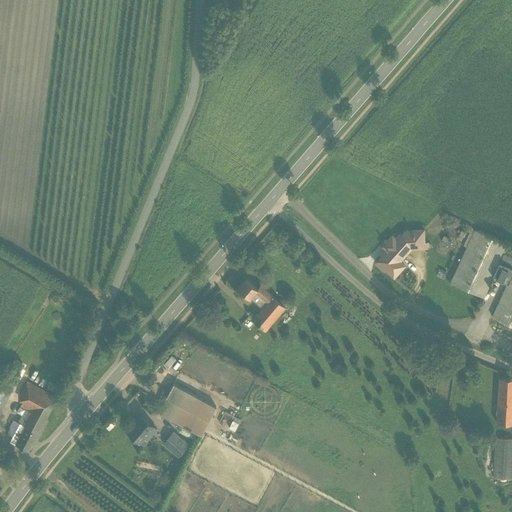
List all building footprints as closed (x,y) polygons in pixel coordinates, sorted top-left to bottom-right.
[(463,244),(466,246),(474,229),(471,226),(463,244)] [(428,241),(425,241),(424,229),(405,229),(401,233),(399,233),(395,237),(392,234),(387,239),(386,239),(385,239),(384,239),(384,240),(383,241),(383,242),(387,246),(381,252),(381,253),(381,254),(381,255),(381,256),(376,262),(383,269),(384,269),(385,269),(386,268),(394,276),(401,267),(396,263),(409,249),(427,247),(428,246),(429,245),(428,241)] [(511,324),(511,256),(504,253),(508,244),(474,229),(466,246),(450,281),(484,296),(494,275),(507,282),(492,315),(511,324)] [(445,273),(438,270),(436,275),(443,278),(445,273)] [(265,330),(285,306),(260,284),(257,287),(245,277),(237,286),(262,307),(252,318),(250,316),(241,326),(257,340),(265,330)] [(499,279),(495,277),(489,289),(493,291),(499,279)] [(22,362),(14,358),(0,385),(0,405),(3,406),(11,391),(8,389),(22,362)] [(497,422),(511,423),(511,377),(499,377),(497,422)] [(20,406),(25,408),(17,421),(20,422),(10,440),(28,450),(57,397),(26,381),(20,392),(22,393),(19,400),(23,402),(20,406)] [(173,383),(158,411),(201,434),(215,406),(173,383)] [(222,426),(228,415),(219,410),(212,421),(222,426)] [(148,439),(157,429),(141,415),(133,424),(132,422),(125,429),(144,446),(149,440),(148,439)] [(189,444),(173,430),(162,442),(178,456),(189,444)] [(511,478),(511,437),(495,437),(493,477),(511,478)]
